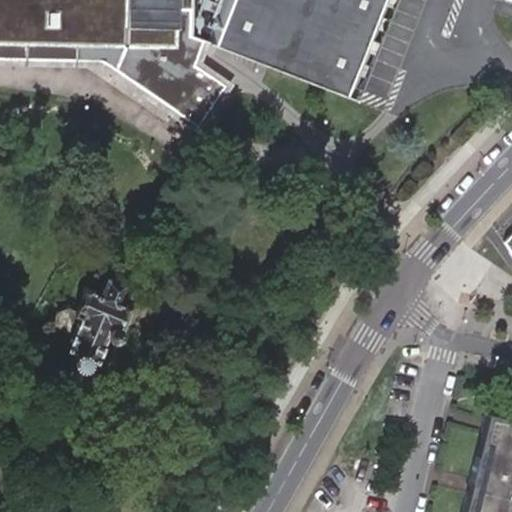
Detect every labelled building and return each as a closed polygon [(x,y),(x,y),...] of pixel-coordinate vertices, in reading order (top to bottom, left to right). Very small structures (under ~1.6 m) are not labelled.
[(0,0),(0,39),(36,48),(112,30),(137,42),(124,67),(206,123),(233,82),(202,63),(205,54),(211,38),(356,93),(391,0),(404,5),(405,0),(0,0)] [(283,263),(219,220),(204,243),(226,258),(224,261),(245,276),(247,272),(268,285),(283,263)] [(511,229),(500,241),(509,251),(511,251),(511,229)] [(58,313),(50,330),(54,338),(67,344),(60,360),(90,373),(105,339),(108,342),(108,343),(109,343),(110,344),(111,344),(112,344),(113,344),(114,344),(115,344),(116,343),(117,343),(117,342),(118,342),(119,341),(120,340),(120,339),(120,338),(118,332),(122,333),(132,312),(122,308),(130,290),(94,275),(87,290),(85,289),(76,311),(66,307),(58,313)] [(451,511),(459,511),(484,407),(477,405),(451,511)] [(511,511),(511,413),(484,407),(459,511),(511,511)]
